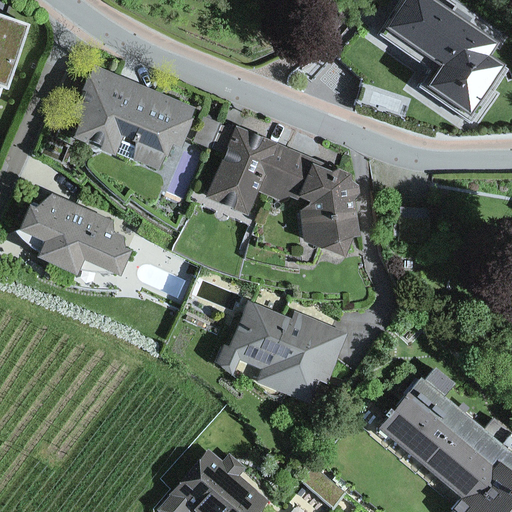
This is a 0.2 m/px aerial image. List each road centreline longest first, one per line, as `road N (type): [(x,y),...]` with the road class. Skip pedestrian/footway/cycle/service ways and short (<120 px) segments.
road 1 (residential): [(511,159),(451,162),(393,152),(174,69),(76,12)]
road 2 (residential): [(0,194),(76,12)]
